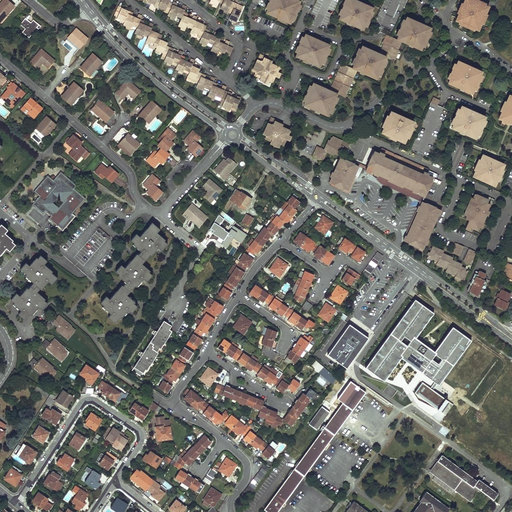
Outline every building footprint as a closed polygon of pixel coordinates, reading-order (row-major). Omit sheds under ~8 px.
[(4,0),(0,5),(0,21),(5,16),(6,17),(14,7),(5,0),(4,0)] [(170,13),(173,4),(170,3),(171,0),(170,0),(161,0),(159,6),(164,8),(167,9),(166,11),(170,13)] [(218,0),(218,1),(222,2),(219,9),(222,10),(227,12),(227,11),(230,3),(224,0),(218,0)] [(299,3),(291,0),(271,0),(267,11),(265,15),(289,25),(291,21),(297,6),(299,3)] [(340,17),(338,21),(362,31),(364,27),(370,13),(372,9),(351,0),(347,0),(346,2),(340,17)] [(458,15),(455,22),(459,23),(474,30),(478,31),(481,25),(485,15),(488,8),(484,6),(469,0),(464,0),(462,5),(458,15)] [(338,16),(340,17),(346,2),(344,1),(338,16)] [(178,5),(174,3),(173,4),(170,13),(168,16),(171,17),(176,19),(178,15),(183,17),(184,14),(187,8),(184,6),(182,10),(177,8),(178,5)] [(234,5),(230,3),(227,11),(230,13),(228,19),(231,21),(235,23),(239,13),(232,10),(234,5)] [(118,6),(114,15),(118,17),(118,18),(121,19),(125,21),(129,12),(122,9),(122,8),(118,6)] [(299,7),(297,6),(291,21),(293,22),(299,7)] [(124,24),(127,26),(131,28),(133,23),(138,25),(140,20),(142,16),(139,15),(137,19),(132,16),(133,14),(129,12),(125,21),(124,23),(124,24)] [(372,13),(370,13),(364,27),(366,28),(372,13)] [(188,16),(184,14),(183,17),(179,27),(182,29),(186,30),(188,26),(193,27),(195,23),(197,19),(193,17),(191,21),(187,19),(188,16)] [(396,40),(401,42),(420,50),(422,47),(428,32),(430,29),(406,18),(405,22),(398,36),(396,40)] [(22,32),(30,38),(35,32),(36,33),(41,27),(34,21),(32,24),(26,19),(20,25),(25,29),(22,32)] [(134,33),(137,35),(142,37),(144,32),(149,34),(150,31),(153,25),(149,24),(147,27),(143,25),(144,22),(140,20),(138,25),(134,33)] [(396,35),(398,36),(405,22),(402,21),(396,35)] [(205,27),(195,23),(193,27),(191,32),(195,34),(198,35),(198,37),(201,38),(204,30),(205,27)] [(86,37),(74,27),(67,37),(79,47),(86,37)] [(209,32),(204,30),(201,38),(199,43),(201,44),(206,47),(208,42),(213,44),(215,39),(217,35),(214,33),(212,37),(207,35),(209,32)] [(149,34),(146,41),(151,43),(152,43),(151,47),(156,49),(159,40),(161,36),(150,31),(149,34)] [(431,33),(428,32),(422,47),(424,47),(431,33)] [(329,46),(305,36),(303,40),(297,54),(295,58),(319,68),(321,64),(327,50),(329,46)] [(384,44),(379,55),(386,58),(394,61),(398,51),(397,50),(401,42),(396,40),(387,36),(383,44),(384,44)] [(219,41),(215,39),(213,44),(210,52),(213,53),(217,55),(219,50),(224,52),(226,48),(228,44),(224,42),(222,46),(218,44),(219,41)] [(303,40),(301,39),(295,53),(297,54),(303,40)] [(156,49),(160,51),(163,53),(162,55),(165,57),(169,48),(166,47),(167,43),(159,40),(156,49)] [(376,80),(378,76),(384,61),(386,58),(379,55),(362,47),(360,51),(353,65),(352,69),(356,71),(376,80)] [(173,50),(169,48),(165,57),(163,61),(167,62),(171,64),(173,60),(178,62),(180,56),(182,52),(179,51),(177,55),(172,53),(173,50)] [(31,62),(38,68),(43,63),(49,67),(55,60),(42,50),(31,62)] [(351,64),(353,65),(360,51),(358,50),(351,64)] [(94,69),(100,62),(91,54),(79,68),(87,75),(93,69),(94,69)] [(178,62),(175,69),(178,71),(183,72),(185,68),(190,70),(191,67),(193,61),(190,60),(188,64),(183,61),(184,58),(180,56),(178,62)] [(258,57),(253,69),(254,69),(253,73),(254,74),(253,77),(259,79),(259,80),(268,85),(268,83),(271,84),(274,78),(276,79),(278,74),(276,73),(278,69),(270,65),(271,63),(267,61),(258,57)] [(386,62),(384,61),(378,76),(380,77),(386,62)] [(458,62),(448,84),(472,94),(474,90),(480,77),(482,72),(458,62)] [(337,95),(344,98),(356,71),(352,69),(342,65),(329,92),(337,95)] [(190,70),(187,76),(191,78),(194,79),(193,82),(197,84),(201,75),(198,73),(199,71),(191,67),(190,70)] [(195,87),(198,89),(203,91),(208,94),(212,84),(214,80),(210,78),(208,82),(203,80),(205,77),(201,75),(197,84),(195,87)] [(415,94),(425,83),(419,77),(408,88),(415,94)] [(133,97),(139,91),(126,80),(115,92),(122,98),(127,93),(133,97)] [(9,87),(2,96),(11,104),(13,103),(16,102),(22,94),(20,92),(21,91),(18,88),(17,89),(15,88),(17,85),(14,82),(11,85),(9,87)] [(77,97),(83,90),(74,82),(62,96),(70,103),(76,97),(77,97)] [(208,94),(207,96),(210,98),(214,99),(220,102),(223,94),(226,88),(222,86),(220,91),(215,88),(216,86),(212,84),(208,94)] [(329,92),(313,85),(311,88),(305,103),(303,107),(327,117),(329,113),(335,99),(337,95),(329,92)] [(311,88),(309,87),(303,102),(305,103),(311,88)] [(226,95),(223,94),(220,102),(219,104),(222,105),(221,107),(225,108),(229,110),(234,112),(240,98),(236,97),(235,99),(230,97),(232,94),(228,92),(226,95)] [(501,112),(498,119),(504,122),(509,124),(511,125),(511,96),(511,97),(508,95),(505,102),(501,112)] [(31,96),(23,105),(29,110),(30,110),(35,115),(42,107),(31,96)] [(337,99),(335,99),(329,113),(331,114),(337,99)] [(114,112),(100,100),(94,108),(100,114),(99,116),(106,121),(114,112)] [(139,115),(147,122),(153,115),(154,116),(160,109),(151,101),(139,115)] [(454,125),(452,129),(476,139),(477,135),(484,120),(485,117),(461,107),(460,110),(454,125)] [(99,116),(100,114),(94,108),(91,111),(98,117),(99,116)] [(460,110),(458,109),(452,124),(454,125),(460,110)] [(411,128),(414,122),(391,112),(388,117),(384,128),(381,133),(404,144),(407,138),(411,128)] [(36,128),(45,136),(55,124),(45,116),(36,128)] [(271,142),(270,143),(279,147),(280,145),(283,147),(286,141),(287,142),(290,136),(288,136),(290,131),(282,128),(282,126),(278,124),(270,120),(265,131),(266,132),(264,136),(265,136),(264,139),(271,142)] [(486,121),(484,120),(477,135),(480,136),(486,121)] [(161,149),(164,152),(170,145),(168,142),(174,135),(167,129),(161,136),(163,139),(157,146),(161,149)] [(193,144),(197,139),(190,133),(184,140),(191,146),(187,151),(194,157),(200,150),(193,144)] [(120,143),(131,153),(139,144),(128,134),(120,143)] [(68,137),(66,140),(68,141),(67,142),(74,148),(70,154),(77,160),(81,155),(85,158),(89,153),(79,144),(81,141),(73,135),(70,139),(68,137)] [(331,138),(330,141),(339,145),(341,140),(333,137),(333,138),(331,138)] [(330,141),(328,140),(324,148),(335,153),(339,155),(343,147),(346,148),(348,144),(341,140),(339,145),(330,141)] [(324,151),(317,148),(313,157),(322,161),(326,152),(324,151)] [(162,162),(168,155),(164,152),(161,149),(155,156),(153,154),(147,161),(154,167),(160,160),(162,162)] [(374,152),(366,170),(378,175),(425,196),(433,178),(423,174),(425,169),(400,158),(398,164),(393,162),(396,155),(386,151),(384,156),(374,152)] [(475,171),(473,177),(494,186),(504,165),(482,155),(480,161),(475,171)] [(236,164),(230,158),(227,161),(224,159),(214,170),(223,178),(228,173),(236,164)] [(347,191),(358,167),(341,159),(330,184),(347,191)] [(105,176),(113,182),(118,175),(111,169),(109,171),(101,165),(95,172),(103,178),(105,176)] [(85,199),(74,189),(76,186),(60,172),(53,181),(47,176),(34,192),(39,197),(33,205),(43,214),(45,211),(48,208),(55,214),(52,217),(50,219),(62,230),(73,217),(71,215),(85,199)] [(148,194),(155,200),(161,193),(154,187),(159,182),(151,175),(143,185),(150,191),(148,194)] [(425,196),(378,175),(376,179),(380,183),(419,200),(423,199),(425,196)] [(203,196),(209,202),(221,190),(208,179),(202,185),(208,191),(203,196)] [(236,189),(224,207),(226,209),(231,201),(245,210),(252,199),(240,192),(236,189)] [(484,198),(476,194),(474,199),(473,198),(471,197),(466,210),(468,212),(466,216),(465,219),(469,220),(466,227),(471,229),(471,227),(478,230),(479,227),(480,228),(482,223),(486,215),(488,210),(487,210),(489,204),(487,203),(488,201),(483,199),(484,198)] [(291,196),(286,203),(288,204),(294,209),(299,202),(295,199),(291,196)] [(422,249),(440,210),(423,202),(422,202),(405,241),(422,249)] [(191,204),(184,211),(191,217),(190,218),(199,227),(207,218),(191,204)] [(288,204),(283,211),(291,217),(296,210),(294,209),(288,204)] [(48,208),(45,211),(52,217),(55,214),(48,208)] [(279,208),(274,214),(276,216),(278,217),(283,211),(280,208),(279,208)] [(191,217),(184,211),(182,214),(188,220),(190,218),(191,217)] [(283,211),(278,217),(284,222),(286,223),(291,217),(283,211)] [(253,219),(246,215),(241,222),(247,227),(253,219)] [(276,216),(271,222),(279,228),(284,222),(278,217),(276,216)] [(318,222),(315,227),(324,234),(332,223),(324,218),(323,220),(321,219),(319,223),(318,222)] [(108,317),(114,322),(119,317),(121,318),(128,310),(131,312),(137,305),(131,300),(132,299),(127,294),(135,285),(136,286),(143,278),(146,280),(151,274),(145,269),(147,267),(142,263),(150,254),(151,255),(158,247),(161,249),(167,243),(161,238),(162,236),(156,231),(159,228),(153,222),(147,229),(146,228),(139,235),(136,232),(130,239),(136,244),(135,246),(141,251),(132,260),(131,259),(124,267),(121,264),(115,271),(121,276),(120,277),(126,282),(117,292),(116,290),(109,298),(106,295),(100,302),(106,307),(105,308),(111,313),(108,317)] [(271,222),(266,229),(272,233),(274,235),(279,228),(271,222)] [(0,255),(6,248),(10,251),(15,244),(10,239),(11,237),(5,232),(8,229),(1,223),(0,224),(0,255)] [(264,227),(259,234),(267,240),(272,233),(266,229),(264,227)] [(300,233),(294,241),(301,245),(306,237),(300,233)] [(259,234),(253,240),(261,246),(267,240),(259,234)] [(306,237),(301,245),(308,250),(309,249),(312,251),(316,244),(306,237)] [(340,237),(336,244),(340,246),(339,248),(345,252),(346,250),(349,252),(354,246),(340,237)] [(256,253),(261,246),(253,240),(251,238),(246,245),(248,246),(248,247),(249,247),(245,251),(252,255),(254,251),(256,253)] [(316,244),(312,251),(315,253),(314,254),(320,259),(326,251),(316,244)] [(459,257),(463,247),(457,244),(452,254),(459,257)] [(354,246),(349,252),(352,254),(351,256),(358,261),(363,253),(354,246)] [(461,279),(465,270),(460,267),(461,265),(456,263),(451,261),(452,259),(442,254),(443,252),(433,247),(428,257),(433,259),(438,261),(437,263),(442,265),(447,268),(446,270),(452,272),(457,275),(456,277),(461,279)] [(470,265),(475,253),(469,250),(464,262),(470,265)] [(326,251),(320,259),(328,264),(333,256),(326,251)] [(239,261),(237,264),(244,269),(246,266),(247,267),(252,259),(243,253),(239,261)] [(18,314),(25,319),(30,313),(31,315),(38,306),(41,309),(47,303),(41,298),(42,296),(37,292),(42,286),(43,287),(48,281),(51,284),(57,277),(51,272),(52,271),(44,264),(47,261),(40,255),(35,261),(34,260),(29,265),(26,262),(20,269),(26,274),(24,275),(33,282),(30,286),(27,283),(22,289),(23,291),(19,295),(16,293),(8,302),(14,307),(15,306),(21,310),(18,314)] [(273,265),(270,269),(278,276),(287,265),(280,260),(278,263),(277,262),(274,265),(273,265)] [(235,267),(230,274),(239,280),(244,272),(242,271),(244,269),(237,264),(235,267)] [(511,280),(511,281),(511,266),(505,264),(502,271),(505,273),(504,275),(511,279),(511,280)] [(359,275),(350,269),(347,273),(346,272),(341,279),(350,285),(354,278),(356,279),(359,275)] [(304,271),(301,279),(310,283),(314,275),(304,271)] [(485,275),(479,272),(478,273),(477,276),(474,275),(467,290),(470,291),(469,293),(478,300),(486,282),(482,280),(485,275)] [(230,274),(224,284),(231,289),(233,286),(234,287),(239,280),(230,274)] [(301,279),(297,286),(307,290),(310,283),(301,279)] [(285,282),(281,291),(286,294),(290,285),(285,282)] [(224,284),(218,294),(226,299),(231,292),(229,291),(231,289),(224,284)] [(255,284),(248,293),(255,297),(261,289),(255,284)] [(294,285),(291,292),(295,293),(294,294),(295,294),(293,297),(300,302),(303,298),(304,298),(307,290),(297,286),(297,287),(294,285)] [(333,292),(329,297),(339,303),(347,292),(340,287),(338,290),(336,288),(333,293),(333,292)] [(261,289),(255,297),(262,302),(263,300),(266,302),(271,296),(261,289)] [(498,300),(495,307),(504,310),(507,303),(510,295),(501,291),(500,295),(498,300)] [(271,296),(266,302),(269,304),(268,306),(274,311),(281,302),(271,296)] [(207,306),(209,308),(214,300),(210,298),(205,305),(207,306)] [(434,351),(415,338),(433,312),(415,299),(414,299),(364,367),(384,381),(401,357),(438,385),(471,340),(452,326),(434,351)] [(209,308),(207,310),(214,315),(216,312),(217,313),(222,306),(214,300),(209,308)] [(281,302),(274,311),(282,316),(283,314),(286,316),(290,309),(281,302)] [(321,310),(318,315),(327,321),(335,310),(341,314),(343,311),(335,306),(333,309),(328,305),(326,307),(325,306),(322,311),(321,310)] [(290,309),(286,316),(288,318),(287,320),(294,324),(300,316),(290,309)] [(207,310),(201,320),(209,326),(214,319),(212,318),(214,315),(207,310)] [(59,316),(55,320),(60,324),(57,327),(56,329),(60,333),(61,331),(68,337),(71,334),(71,333),(73,331),(73,332),(75,330),(59,316)] [(300,316),(294,324),(301,329),(302,327),(305,329),(307,326),(309,323),(308,322),(300,316)] [(55,320),(52,317),(47,322),(52,327),(54,325),(57,327),(60,324),(55,320)] [(237,321),(233,326),(243,333),(251,322),(244,317),(242,319),(240,318),(237,322),(237,321)] [(141,356),(133,367),(141,372),(143,369),(146,370),(149,366),(148,365),(153,356),(155,357),(157,353),(155,351),(157,347),(160,349),(163,345),(161,344),(167,335),(168,336),(171,331),(168,330),(171,326),(164,320),(156,331),(155,330),(154,332),(153,331),(151,333),(154,335),(143,353),(141,352),(141,353),(139,352),(138,354),(141,356)] [(201,320),(194,330),(201,335),(203,332),(205,333),(209,326),(201,320)] [(346,368),(368,338),(349,324),(327,354),(346,368)] [(267,328),(264,336),(273,339),(276,332),(267,328)] [(194,330),(188,340),(196,346),(201,339),(200,338),(201,335),(194,330)] [(300,337),(295,344),(304,350),(304,349),(308,343),(310,340),(304,335),(302,338),(300,337)] [(264,336),(261,344),(263,344),(261,352),(270,349),(273,339),(264,336)] [(223,339),(217,347),(224,352),(230,343),(223,339)] [(58,357),(61,360),(68,352),(55,341),(51,345),(50,344),(45,349),(50,353),(51,351),(54,353),(53,354),(57,357),(58,357)] [(230,343),(224,352),(231,357),(233,355),(235,357),(240,350),(230,343)] [(295,344),(291,350),(299,356),(304,350),(295,344)] [(184,347),(177,357),(184,362),(186,359),(187,360),(192,352),(184,347)] [(240,350),(235,357),(238,359),(237,361),(244,366),(250,357),(240,350)] [(291,350),(284,360),(290,364),(292,361),(295,363),(299,356),(291,350)] [(177,357),(171,368),(179,373),(184,366),(182,365),(184,362),(177,357)] [(250,357),(244,366),(250,370),(252,368),(255,370),(259,364),(256,361),(250,357)] [(46,376),(49,379),(52,376),(52,375),(53,373),(54,373),(56,371),(43,360),(39,364),(38,363),(33,368),(37,372),(39,370),(42,373),(46,377),(46,376)] [(259,364),(255,370),(258,372),(256,374),(263,379),(269,371),(259,364)] [(318,364),(313,368),(317,373),(318,372),(323,367),(318,364)] [(85,365),(80,374),(87,378),(84,383),(89,386),(97,373),(85,365)] [(141,372),(133,367),(131,370),(141,376),(143,373),(141,372)] [(323,367),(318,372),(332,384),(336,378),(323,367)] [(171,368),(164,377),(171,382),(173,379),(174,380),(179,373),(171,368)] [(269,371),(263,379),(270,384),(272,382),(274,384),(279,378),(276,376),(278,372),(272,368),(269,371)] [(203,374),(200,379),(210,385),(217,374),(210,369),(209,371),(207,370),(204,374),(203,374)] [(164,377),(158,388),(166,393),(171,385),(170,384),(171,382),(164,377)] [(320,377),(317,380),(322,386),(325,383),(320,377)] [(279,378),(274,384),(277,386),(276,388),(283,393),(287,387),(288,385),(279,378)] [(288,385),(287,387),(294,392),(300,383),(293,378),(288,385)] [(102,381),(98,387),(102,390),(101,391),(108,396),(113,388),(102,381)] [(333,417),(264,509),(267,511),(276,511),(365,392),(350,381),(337,398),(343,403),(341,406),(339,406),(331,416),(333,417)] [(439,411),(447,400),(422,382),(414,392),(439,411)] [(36,385),(33,390),(46,398),(48,393),(36,385)] [(221,386),(218,393),(229,398),(233,388),(225,385),(224,387),(221,386)] [(113,388),(108,396),(115,401),(115,399),(118,401),(121,397),(124,399),(127,395),(124,393),(121,391),(120,393),(113,388)] [(187,388),(183,392),(186,395),(184,398),(190,403),(197,395),(190,390),(190,391),(187,388)] [(233,388),(229,398),(237,401),(240,391),(233,388)] [(302,392),(297,399),(306,405),(310,399),(317,398),(318,397),(318,396),(319,396),(319,395),(310,388),(305,395),(302,392)] [(63,390),(56,401),(63,406),(64,403),(66,404),(69,401),(70,401),(73,396),(63,390)] [(240,391),(237,401),(245,404),(249,395),(240,391)] [(197,395),(190,403),(197,408),(198,407),(201,409),(206,403),(197,395)] [(249,395),(245,404),(252,407),(256,398),(249,395)] [(48,396),(46,399),(53,404),(56,401),(48,396)] [(256,398),(252,407),(260,411),(262,406),(265,401),(256,398)] [(297,399),(293,406),(301,412),(306,405),(297,399)] [(152,402),(149,406),(154,410),(155,410),(158,405),(152,402)] [(134,403),(129,411),(143,420),(149,411),(142,406),(141,407),(134,403)] [(206,403),(201,409),(203,411),(202,413),(209,418),(215,410),(206,403)] [(324,403),(309,424),(316,430),(332,409),(324,403)] [(260,411),(258,416),(265,418),(269,409),(262,406),(260,411)] [(293,406),(287,413),(296,419),(301,412),(293,406)] [(46,408),(42,415),(55,424),(61,414),(53,408),(51,411),(46,408)] [(269,409),(265,418),(273,421),(272,423),(276,425),(279,418),(275,417),(277,412),(269,409)] [(215,410),(209,418),(215,423),(217,421),(220,423),(223,419),(224,418),(215,410)] [(94,430),(101,419),(90,412),(87,418),(88,419),(85,424),(94,430)] [(224,418),(223,419),(226,421),(224,423),(231,429),(237,421),(228,413),(224,418)] [(287,413),(283,419),(291,425),(296,419),(287,413)] [(171,427),(170,420),(165,420),(164,416),(156,417),(157,424),(158,424),(158,427),(163,426),(164,428),(171,427)] [(237,421),(231,429),(237,434),(239,432),(242,434),(246,428),(237,421)] [(38,425),(32,435),(43,442),(46,438),(45,437),(48,431),(38,425)] [(113,444),(122,450),(128,440),(123,437),(124,435),(124,434),(113,427),(112,428),(109,426),(103,435),(106,437),(105,439),(112,444),(113,444)] [(158,427),(156,427),(158,440),(172,439),(171,427),(164,428),(163,426),(158,427)] [(246,428),(242,434),(244,436),(243,438),(249,443),(256,435),(246,428)] [(76,432),(69,443),(78,448),(85,438),(76,432)] [(204,435),(198,440),(205,448),(211,442),(204,435)] [(256,435),(249,443),(256,449),(257,447),(260,449),(265,443),(256,435)] [(198,440),(192,446),(200,453),(205,448),(198,440)] [(22,443),(15,454),(28,462),(29,462),(30,462),(36,452),(22,443)] [(265,443),(260,449),(263,451),(261,453),(268,459),(275,451),(265,443)] [(192,446),(186,452),(194,459),(200,453),(192,446)] [(146,454),(142,459),(155,468),(162,458),(150,451),(148,455),(146,454)] [(107,452),(100,464),(108,469),(113,461),(114,461),(116,457),(107,452)] [(176,454),(173,460),(182,466),(184,462),(188,466),(194,459),(186,452),(181,458),(178,456),(176,454)] [(60,458),(56,463),(67,470),(74,459),(65,454),(61,459),(60,458)] [(441,455),(428,471),(470,502),(477,491),(479,492),(480,491),(493,500),(497,494),(477,479),(476,481),(441,455)] [(226,458),(218,469),(228,476),(231,471),(234,473),(239,466),(226,458)] [(171,460),(169,463),(180,470),(182,466),(173,460),(172,459),(171,460)] [(11,468),(4,478),(15,485),(22,475),(11,468)] [(93,470),(85,482),(95,489),(100,483),(98,481),(101,476),(93,470)] [(136,470),(131,478),(141,486),(143,484),(147,488),(154,480),(141,470),(139,473),(136,470)] [(180,470),(175,478),(182,482),(187,474),(180,470)] [(47,478),(44,482),(53,488),(60,476),(52,471),(48,479),(47,478)] [(187,474),(182,482),(188,487),(194,478),(187,474)] [(194,478),(188,487),(196,491),(201,483),(194,478)] [(157,483),(150,491),(153,493),(152,495),(158,500),(166,491),(157,483)] [(210,488),(203,500),(204,500),(202,503),(207,506),(209,503),(211,504),(212,501),(214,502),(216,499),(217,499),(220,494),(210,488)] [(77,493),(72,501),(82,507),(84,503),(82,502),(87,494),(80,489),(77,493)] [(367,511),(353,501),(344,511),(432,511),(433,511),(446,511),(448,509),(425,492),(419,500),(420,502),(412,511),(367,511)] [(36,494),(32,501),(35,503),(36,502),(47,509),(52,502),(47,498),(46,501),(36,494)] [(117,499),(111,509),(115,511),(124,511),(128,505),(117,499)] [(176,500),(169,509),(173,511),(181,511),(186,507),(176,500)]
